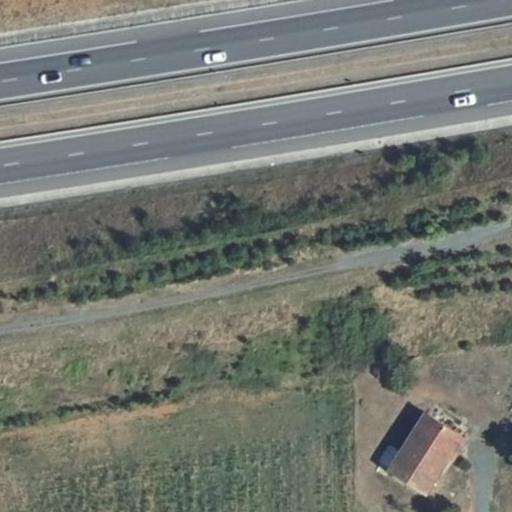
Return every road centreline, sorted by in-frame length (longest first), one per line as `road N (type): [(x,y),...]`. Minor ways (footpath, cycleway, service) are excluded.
road 1 (motorway): [(0,164),(511,87)]
road 2 (motorway): [(479,0),(0,76)]
